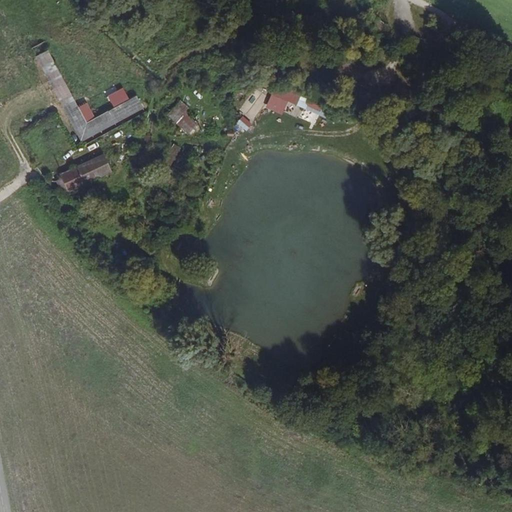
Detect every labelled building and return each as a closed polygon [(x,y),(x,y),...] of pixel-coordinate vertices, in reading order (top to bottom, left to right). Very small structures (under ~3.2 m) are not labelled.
[(375,45),(385,22),(371,16),(361,40),(375,45)] [(83,141),(144,108),(136,92),(84,120),(46,51),(37,56),(83,141)] [(336,108),(284,85),(274,107),(281,110),(286,99),(331,120),(336,108)] [(188,107),(179,100),(167,113),(188,134),(198,123),(184,111),(188,107)] [(253,124),(243,115),(236,123),(246,131),(253,124)] [(68,189),(110,169),(103,154),(61,174),(68,189)]
